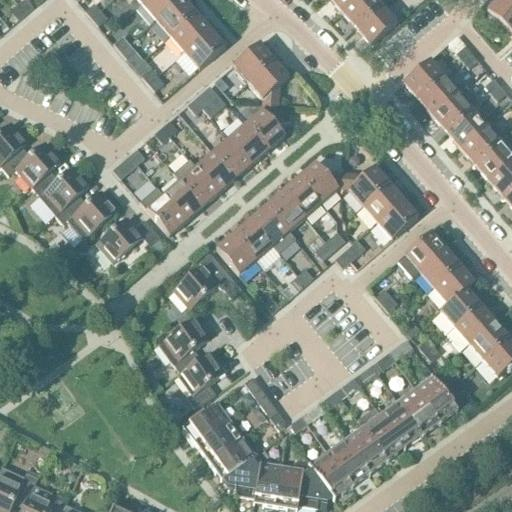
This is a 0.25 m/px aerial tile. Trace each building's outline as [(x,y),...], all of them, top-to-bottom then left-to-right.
[(132,0),(140,9),(150,0),(132,0)] [(154,25),(181,2),(179,0),(150,0),(140,9),(154,25)] [(341,18),(361,0),(327,0),(327,1),(341,18)] [(355,34),(382,10),(373,0),(361,0),(341,18),(355,34)] [(500,0),(486,16),(511,38),(511,9),(501,0),(500,0)] [(511,0),(501,0),(511,9),(511,0)] [(169,42),(195,18),(181,2),(154,25),(169,42)] [(32,12),(25,3),(17,10),(25,19),(32,12)] [(93,8),(84,16),(91,24),(100,16),(93,8)] [(9,16),(17,25),(25,19),(17,10),(9,16)] [(382,10),(355,34),(370,51),(397,27),(382,10)] [(97,31),(106,23),(100,16),(91,24),(97,31)] [(183,58),(210,35),(195,18),(169,42),(183,58)] [(198,75),(225,52),(210,35),(183,58),(198,75)] [(122,41),(112,49),(119,57),(128,48),(122,41)] [(125,64),(135,56),(128,48),(119,57),(125,64)] [(258,49),(232,71),(247,89),(273,66),(258,49)] [(464,51),(455,59),(462,66),(471,58),(464,51)] [(468,74),(477,66),(471,58),(462,66),(468,74)] [(430,64),(401,89),(416,106),(444,81),(430,64)] [(261,110),(277,111),(278,91),(288,83),(273,66),(247,89),(262,105),(261,110)] [(150,73),(141,81),(147,89),(156,81),(150,73)] [(154,97),(163,89),(156,81),(147,89),(154,97)] [(430,122),(459,98),(444,81),(416,106),(430,122)] [(492,83),(483,91),(490,99),(499,91),(492,83)] [(209,91),(201,98),(209,107),(217,101),(209,91)] [(496,106),(505,98),(499,91),(490,99),(496,106)] [(194,104),(193,104),(201,114),(209,107),(201,98),(194,104)] [(444,139),(473,114),(459,98),(430,122),(444,139)] [(217,101),(209,107),(217,116),(224,109),(217,101)] [(193,104),(186,111),(194,120),(201,114),(193,104)] [(209,107),(201,114),(209,122),(217,116),(209,107)] [(243,129),(266,156),(283,141),(276,132),(277,111),(261,110),(261,114),(243,129)] [(458,155),(487,131),(473,114),(444,139),(458,155)] [(176,135),(168,126),(161,132),(169,142),(176,135)] [(21,152),(26,147),(10,128),(0,137),(0,170),(22,152),(21,152)] [(266,156),(243,129),(227,144),(250,170),(266,156)] [(472,171),(501,147),(487,131),(458,155),(472,171)] [(153,139),(161,149),(169,142),(161,132),(153,139)] [(211,158),(233,184),(250,170),(227,144),(211,158)] [(486,188),(511,165),(511,159),(501,147),(472,171),(486,188)] [(50,176),(60,167),(44,148),(29,161),(22,152),(0,170),(0,172),(8,181),(14,175),(30,193),(50,176)] [(144,164),(136,154),(128,161),(136,170),(144,164)] [(233,184),(211,158),(195,172),(218,198),(233,184)] [(121,167),(129,177),(136,170),(128,161),(121,167)] [(500,204),(511,194),(511,165),(486,188),(500,204)] [(298,182),(321,209),(338,195),(342,195),(344,179),(322,177),(314,168),(298,182)] [(218,198),(195,172),(178,186),(201,213),(218,198)] [(362,212),(388,189),(373,172),(363,180),(344,179),(342,195),(347,195),(362,212)] [(78,200),(88,191),(72,173),(58,185),(50,176),(30,193),(30,194),(31,193),(38,201),(37,201),(54,221),(78,200)] [(321,209),(298,182),(281,196),(304,223),(321,209)] [(201,213),(178,186),(162,200),(185,226),(201,213)] [(375,228),(402,205),(388,189),(362,212),(375,228)] [(138,207),(168,241),(185,226),(162,200),(155,192),(138,207)] [(511,217),(511,194),(500,204),(511,217)] [(117,215),(100,196),(86,209),(78,200),(54,221),(55,221),(63,231),(67,227),(82,245),(117,215)] [(304,223),(281,196),(265,211),(288,237),(289,237),(304,223)] [(390,246),(417,222),(402,205),(375,228),(390,246)] [(295,244),(289,237),(288,237),(265,211),(248,225),(272,252),(278,259),(295,244)] [(112,269),(142,243),(150,252),(155,258),(164,251),(158,245),(159,243),(143,224),(134,232),(126,223),(95,250),(112,269)] [(232,239),(255,266),(272,252),(248,225),(232,239)] [(328,244),(336,253),(344,246),(336,237),(328,244)] [(430,237),(403,260),(396,266),(411,283),(418,277),(445,254),(430,237)] [(215,254),(238,281),(255,266),(232,239),(215,254)] [(320,250),(328,260),(336,253),(328,244),(320,250)] [(349,251),(357,261),(364,254),(356,245),(349,251)] [(57,262),(63,257),(54,247),(48,252),(57,262)] [(328,260),(320,250),(313,256),(321,266),(328,260)] [(341,258),(349,267),(357,261),(349,251),(341,258)] [(432,294),(447,281),(459,271),(445,254),(418,277),(432,294)] [(342,274),(349,267),(341,258),(334,264),(342,274)] [(240,295),(209,259),(200,266),(203,269),(173,296),(189,314),(218,289),(230,303),(240,295)] [(459,271),(447,281),(432,294),(445,310),(446,311),(466,294),(474,288),(459,271)] [(297,280),(305,290),(312,283),(304,274),(297,280)] [(305,290),(297,280),(289,287),(297,296),(305,290)] [(380,310),(390,301),(383,294),(374,302),(380,310)] [(480,311),(466,294),(446,311),(445,310),(438,316),(453,333),(454,334),(480,311)] [(390,301),(380,310),(387,317),(396,309),(390,301)] [(271,303),(263,309),(271,318),(279,312),(271,303)] [(494,327),(480,311),(454,334),(453,333),(446,340),(460,356),(467,349),(467,350),(494,327)] [(180,378),(201,364),(194,354),(209,343),(194,323),(158,349),(173,370),(174,369),(180,378)] [(403,335),(409,342),(418,335),(412,327),(403,335)] [(482,367),(508,343),(494,327),(467,350),(482,367)] [(426,343),(417,351),(424,360),(433,352),(426,343)] [(511,347),(508,343),(482,367),(496,383),(511,368),(511,347)] [(399,362),(412,353),(406,345),(393,354),(399,362)] [(433,352),(424,360),(430,366),(439,358),(433,352)] [(201,364),(180,378),(177,380),(191,400),(187,403),(194,414),(215,399),(208,389),(224,378),(209,358),(201,364)] [(394,366),(388,358),(370,371),(376,379),(394,366)] [(370,371),(358,379),(364,388),(376,379),(370,371)] [(452,392),(461,384),(454,376),(445,384),(452,392)] [(457,416),(431,379),(413,392),(439,429),(457,416)] [(261,394),(252,382),(243,388),(252,400),(261,394)] [(340,392),(346,400),(359,391),(353,383),(340,392)] [(461,384),(452,392),(458,399),(467,391),(461,384)] [(439,429),(413,392),(395,405),(421,441),(439,429)] [(329,413),(341,404),(335,396),(323,405),(329,413)] [(256,406),(265,418),(273,412),(264,400),(256,406)] [(378,417),(378,418),(404,454),(404,453),(403,451),(410,446),(411,449),(421,441),(395,405),(378,417)] [(468,405),(462,410),(468,417),(476,411),(471,405),(468,405)] [(217,407),(181,433),(182,435),(194,451),(195,452),(230,426),(230,425),(217,407)] [(318,408),(305,417),(311,426),(324,417),(318,408)] [(257,412),(246,420),(255,432),(266,424),(257,412)] [(374,412),(356,425),(360,430),(386,467),(397,459),(395,457),(402,452),(403,454),(404,454),(378,418),(374,412)] [(278,436),(283,432),(284,427),(277,417),(269,423),(278,436)] [(291,428),(290,433),(294,438),(306,429),(300,421),(291,428)] [(230,426),(195,452),(206,468),(207,469),(243,443),(230,426)] [(386,467),(360,430),(342,443),(369,479),(386,467)] [(243,443),(207,469),(214,479),(216,477),(221,484),(219,485),(220,486),(251,463),(255,460),(255,459),(243,443)] [(369,479),(342,443),(325,456),(352,492),(369,479)] [(255,460),(251,463),(258,472),(259,472),(253,504),(252,510),(253,510),(253,508),(262,509),(261,511),(265,511),(274,511),(281,470),(268,468),(269,463),(263,454),(255,459),(255,460)] [(308,468),(310,471),(311,473),(334,504),(351,492),(352,492),(325,456),(308,468)] [(281,470),(274,511),(296,511),(297,511),(296,511),(301,479),(302,479),(311,473),(310,471),(308,468),(303,460),(294,467),(293,472),(281,470)] [(251,463),(220,486),(222,485),(226,491),(225,500),(253,504),(259,472),(258,472),(251,463)] [(22,511),(23,511),(34,490),(37,482),(26,477),(23,482),(2,472),(0,475),(0,511),(10,511),(12,507),(22,511)] [(334,504),(311,473),(302,479),(301,479),(296,511),(297,511),(301,511),(325,511),(326,507),(332,503),(333,505),(334,504)] [(34,490),(23,511),(64,511),(66,508),(50,500),(51,498),(34,490)] [(105,499),(110,502),(115,499),(115,493),(110,491),(105,494),(105,499)]
